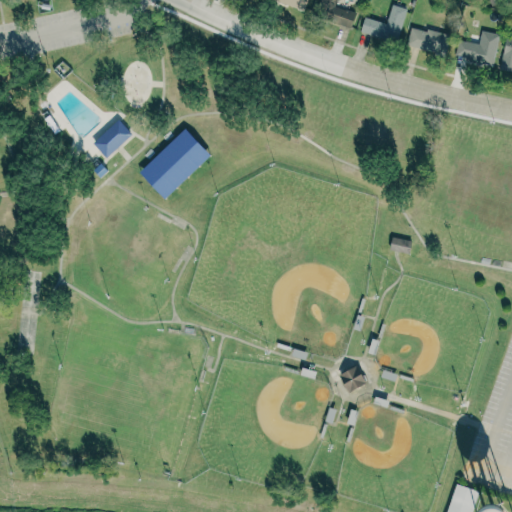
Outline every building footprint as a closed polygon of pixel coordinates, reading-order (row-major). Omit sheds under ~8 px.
[(352,26),(356,11),(336,5),(337,0),(319,0),(318,3),(309,0),(266,0),(267,0),(352,26)] [(360,33),(396,44),(407,9),(392,5),(386,24),(365,17),(360,33)] [(406,46),(446,55),(450,36),(411,26),(406,46)] [(479,44),(458,40),(455,59),(494,67),(500,34),(481,30),(479,44)] [(132,135),(118,119),(92,144),(107,158),(132,135)] [(165,199),(211,156),(185,129),(139,172),(165,199)] [(389,251),(409,254),(411,240),(391,237),(389,251)] [(339,375),(348,393),(366,383),(357,366),(339,375)] [(472,511),(479,491),(456,484),(446,511),(472,511)]
